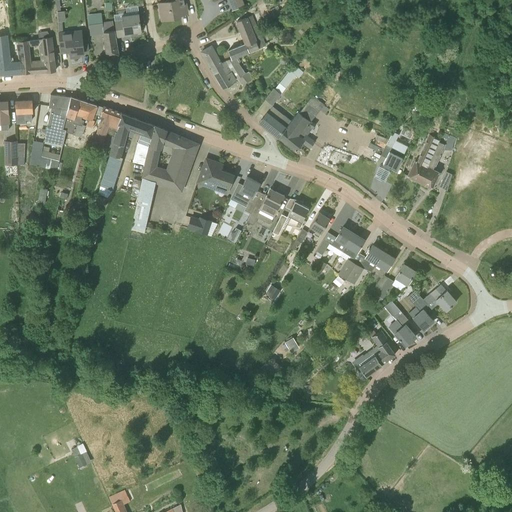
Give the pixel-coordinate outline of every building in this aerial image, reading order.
[(158,3),(161,20),(173,18),(172,17),(180,15),(179,9),(187,8),(185,0),(172,0),(158,3)] [(228,0),(232,10),(241,7),(244,6),(241,0),(228,0)] [(115,20),(117,37),(127,36),(127,33),(141,31),(139,13),(121,16),(122,19),(115,20)] [(90,34),(103,33),(107,57),(118,54),(112,22),(102,23),(101,14),(88,15),(90,34)] [(237,21),(245,43),(246,44),(255,40),(253,34),(260,31),(259,29),(258,30),(252,16),(237,21)] [(60,47),(67,47),(67,51),(69,53),(70,52),(71,58),(79,57),(79,54),(83,53),(82,40),(80,40),(79,30),(58,32),(60,47)] [(6,31),(7,41),(0,41),(0,74),(15,74),(14,64),(14,61),(9,61),(7,43),(12,42),(10,31),(6,31)] [(51,37),(50,37),(47,31),(38,32),(38,39),(27,40),(31,72),(55,71),(51,37)] [(228,50),(231,58),(266,44),(260,31),(253,34),(255,40),(246,44),(245,43),(228,50)] [(12,43),(14,61),(14,64),(15,74),(31,72),(27,40),(25,41),(12,43)] [(202,51),(215,74),(224,69),(221,63),(211,46),(202,51)] [(224,69),(215,74),(224,88),(224,87),(224,88),(232,83),(238,79),(243,85),(252,78),(248,72),(247,73),(244,73),(235,58),(232,59),(231,58),(221,63),(224,69)] [(294,64),(290,70),(297,76),(301,70),(294,64)] [(272,104),(285,87),(279,83),(275,88),(274,88),(265,98),(272,104)] [(67,114),(71,96),(50,94),(49,106),(51,107),(46,134),(64,139),(65,132),(66,130),(63,129),(67,114)] [(312,95),(279,137),(296,150),(302,142),(310,148),(314,142),(308,138),(309,137),(306,135),(311,127),(313,128),(316,124),(310,120),(323,104),(312,95)] [(66,130),(65,132),(74,134),(81,137),(85,125),(82,124),(78,123),(81,115),(80,114),(81,109),(78,107),(80,99),(71,96),(67,114),(63,129),(66,130)] [(88,118),(86,125),(92,127),(95,120),(91,119),(96,104),(80,99),(78,107),(81,109),(80,114),(81,115),(78,123),(82,124),(84,119),(88,118)] [(33,112),(32,100),(15,101),(16,124),(26,123),(25,120),(32,120),(31,112),(33,112)] [(0,101),(0,122),(1,122),(1,130),(8,129),(7,114),(7,101),(0,101)] [(106,132),(113,134),(118,112),(103,106),(102,106),(100,116),(101,116),(101,120),(94,141),(102,144),(106,132)] [(132,161),(145,164),(154,125),(118,112),(113,134),(114,135),(108,155),(110,155),(102,177),(115,182),(122,157),(120,156),(127,127),(141,132),(138,139),(132,161)] [(259,122),(279,137),(292,120),(284,114),(279,121),(267,112),(259,122)] [(398,119),(389,114),(387,119),(396,123),(398,119)] [(145,164),(142,178),(155,182),(181,190),(198,144),(179,136),(154,125),(145,164)] [(376,142),(386,144),(387,136),(378,134),(376,142)] [(391,134),(381,155),(383,151),(388,153),(383,164),(396,170),(402,158),(390,152),(397,137),(391,134)] [(440,140),(420,181),(430,186),(438,171),(434,169),(446,145),(452,147),(456,138),(443,134),(440,140)] [(430,135),(409,176),(420,181),(440,140),(430,135)] [(17,143),(17,140),(4,141),(5,165),(18,165),(17,143)] [(31,156),(30,164),(39,166),(56,170),(58,160),(41,155),(40,158),(31,156)] [(198,181),(215,187),(217,183),(228,187),(233,174),(232,173),(232,174),(220,169),(221,166),(223,166),(212,162),(213,159),(206,157),(203,168),(198,181)] [(451,174),(445,171),(438,186),(447,190),(451,174)] [(245,210),(251,213),(252,210),(256,202),(250,199),(252,196),(253,196),(260,182),(247,176),(242,185),(238,183),(229,199),(246,207),(245,210)] [(47,189),(40,188),(37,203),(44,204),(47,189)] [(252,210),(251,213),(247,222),(252,224),(260,209),(273,216),(284,195),(270,188),(261,205),(256,202),(252,210)] [(151,202),(138,199),(133,224),(145,227),(151,202)] [(301,222),(304,216),(308,207),(295,201),(287,217),(282,214),(280,217),(272,233),(278,235),(282,228),(284,229),(286,225),(295,227),(298,220),(301,222)] [(314,234),(318,237),(330,218),(319,211),(310,226),(316,230),(314,234)] [(202,220),(199,219),(191,217),(188,227),(207,233),(211,221),(203,218),(202,220)] [(144,233),(145,227),(133,224),(131,230),(144,233)] [(331,246),(342,252),(354,233),(343,226),(336,238),(331,246)] [(297,237),(303,241),(307,232),(302,229),(297,237)] [(354,233),(342,252),(350,257),(350,256),(353,257),(357,251),(364,239),(354,233)] [(329,243),(323,239),(317,250),(323,254),(329,243)] [(362,264),(372,270),(375,265),(376,263),(383,251),(373,245),(365,256),(366,257),(362,263),(363,263),(362,264)] [(376,263),(375,265),(386,271),(394,258),(383,251),(376,263)] [(264,261),(268,254),(263,252),(260,259),(264,261)] [(254,266),(255,259),(247,257),(245,264),(254,266)] [(345,279),(355,264),(348,259),(339,275),(345,279)] [(322,261),(317,268),(322,271),(326,263),(322,261)] [(395,277),(407,284),(415,271),(403,263),(395,277)] [(361,268),(355,264),(345,279),(352,283),(361,268)] [(380,277),(373,289),(379,293),(388,277),(383,274),(381,278),(380,277)] [(388,277),(376,298),(382,302),(394,281),(388,277)] [(264,294),(274,300),(280,290),(270,284),(264,294)] [(440,284),(423,299),(428,305),(431,309),(439,302),(446,310),(456,301),(447,290),(446,290),(440,284)] [(428,305),(423,299),(415,290),(407,296),(420,311),(413,317),(423,329),(433,321),(423,309),(428,305)] [(400,340),(405,345),(416,336),(407,325),(410,322),(391,300),(383,306),(396,321),(389,327),(395,333),(399,338),(399,339),(400,340)] [(376,346),(370,350),(380,365),(395,354),(386,341),(388,340),(381,330),(370,338),(376,346)] [(380,365),(370,350),(362,356),(353,363),(356,368),(359,366),(366,375),(380,365)] [(303,386),(304,395),(313,394),(311,385),(303,386)] [(75,457),(80,467),(87,464),(82,453),(75,457)] [(127,511),(124,504),(130,501),(128,496),(112,503),(115,511),(127,511)]
